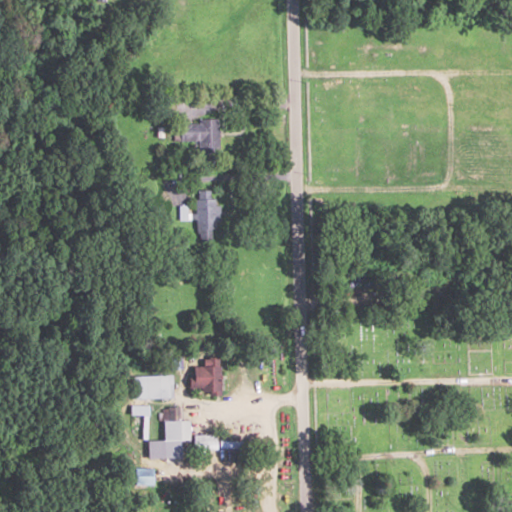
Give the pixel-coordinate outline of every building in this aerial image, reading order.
[(118,59),(136,55),(132,36),(113,40),(118,59)] [(217,152),(217,121),(178,121),(178,140),(197,140),(197,152),(217,152)] [(209,190),(195,190),(196,237),(219,237),(218,198),(209,198),(209,190)] [(219,391),(218,356),(201,356),(201,366),(189,366),(190,391),(219,391)] [(171,374),(132,374),(132,399),(171,399),(171,374)] [(188,439),(188,419),(162,419),(162,439),(188,439)] [(214,435),(203,435),(203,448),(214,448),(214,435)] [(150,484),(151,467),(132,467),(132,484),(150,484)]
